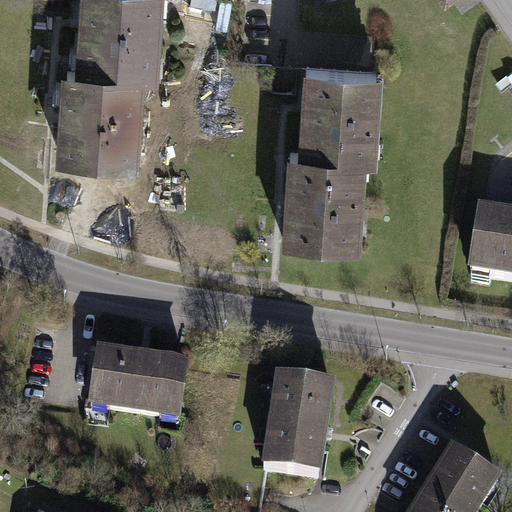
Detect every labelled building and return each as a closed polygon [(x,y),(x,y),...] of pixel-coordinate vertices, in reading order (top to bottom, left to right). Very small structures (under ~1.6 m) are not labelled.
[(162,0),(76,0),(72,74),(59,74),(53,167),(137,172),(143,84),(157,85),(162,0)] [(481,0),(438,0),(453,20),(481,0)] [(377,169),(383,77),(303,71),(297,158),(287,157),(281,249),(361,254),(366,168),(377,169)] [(511,223),(479,220),(472,284),(511,288),(511,223)] [(83,360),(74,414),(178,431),(187,377),(83,360)] [(332,399),(262,390),(250,474),(320,484),(332,399)] [(478,511),(501,476),(450,443),(406,511),(478,511)]
